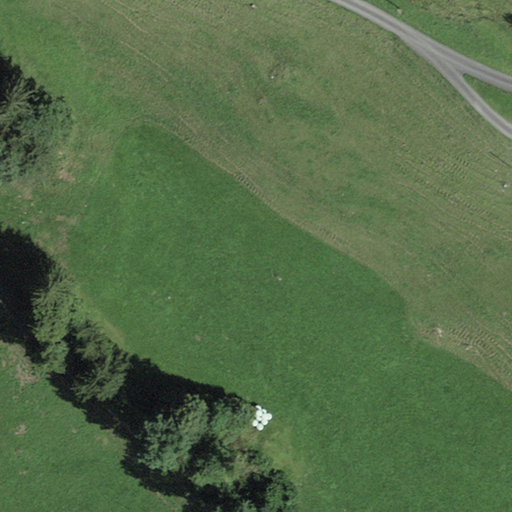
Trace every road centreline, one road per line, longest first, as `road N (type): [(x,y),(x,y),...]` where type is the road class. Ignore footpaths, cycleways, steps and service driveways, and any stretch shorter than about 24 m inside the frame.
road 1 (track): [(511,81),(338,0)]
road 2 (track): [(511,130),(447,77),(420,42)]
